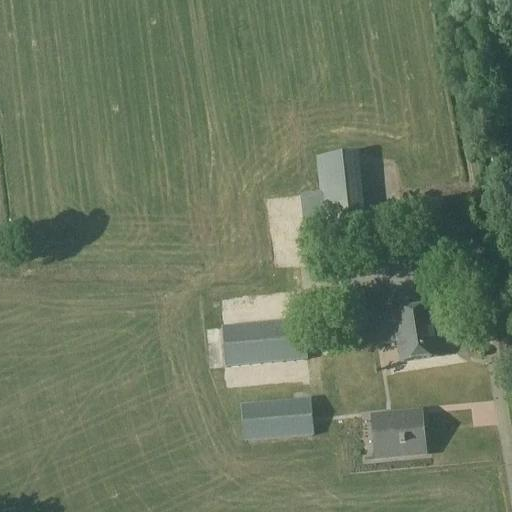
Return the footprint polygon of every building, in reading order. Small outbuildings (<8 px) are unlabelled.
[(440,200),(402,204),(399,205),(401,231),(444,227),(440,200)] [(364,291),(331,296),(335,321),(366,317),(364,291)] [(398,345),(400,364),(440,359),(439,348),(437,336),(434,311),(394,316),(394,315),(377,317),(382,347),(398,345)] [(442,336),(437,336),(439,348),(460,345),(457,321),(441,323),(442,336)] [(302,322),(222,329),(226,369),(305,362),(302,322)] [(241,408),(244,445),(312,439),(309,402),(241,408)] [(351,411),(346,435),(361,438),(366,414),(351,411)] [(373,420),(377,460),(424,455),(421,416),(373,420)]
